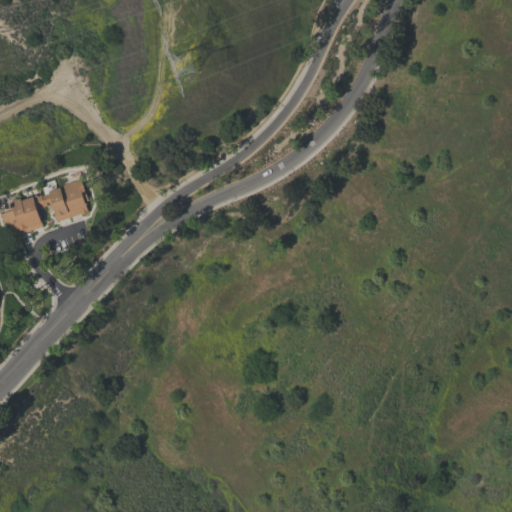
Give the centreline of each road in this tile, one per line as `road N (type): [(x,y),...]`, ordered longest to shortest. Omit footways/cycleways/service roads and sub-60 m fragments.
road 1 (tertiary): [(123,257),(294,150),(330,102),(376,0)]
road 2 (tertiary): [(361,0),(275,138),(123,257)]
road 3 (tertiary): [(123,257),(0,385)]
road 4 (residential): [(67,317),(31,279),(27,261),(39,244),(83,227)]
